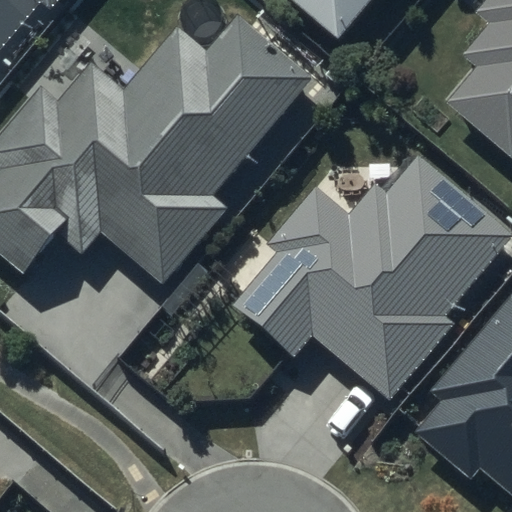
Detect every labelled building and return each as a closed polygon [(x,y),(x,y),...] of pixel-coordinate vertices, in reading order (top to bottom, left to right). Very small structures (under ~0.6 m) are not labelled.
[(58,0),(0,0),(0,53),(38,7),(47,15),(58,0)] [(283,0),(339,45),(375,0),(283,0)] [(511,0),(490,0),(475,20),(489,31),(463,64),(476,74),(445,113),(511,165),(511,0)] [(310,81),(234,18),(201,58),(170,33),(119,94),(87,67),(53,109),(36,95),(0,138),(0,261),(26,282),(59,242),(80,260),(99,237),(160,287),(224,210),(211,199),(310,81)] [(508,245),(414,164),(382,201),(373,194),(345,226),(311,197),(263,254),(275,264),(233,313),(293,365),(309,346),(383,410),(450,332),(441,324),(508,245)] [(511,511),(511,301),(510,300),(427,400),(438,409),(411,442),(466,487),(474,477),(511,507),(511,511)]
